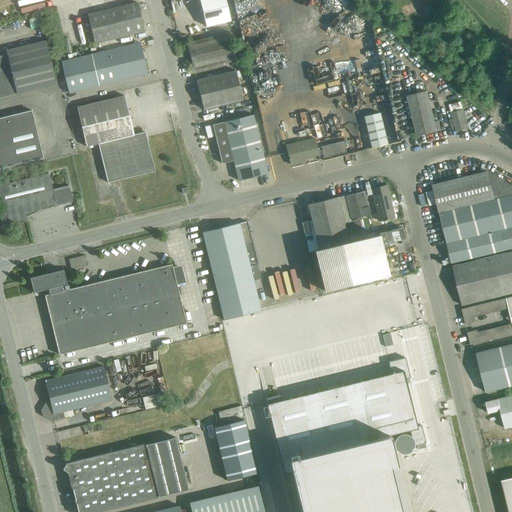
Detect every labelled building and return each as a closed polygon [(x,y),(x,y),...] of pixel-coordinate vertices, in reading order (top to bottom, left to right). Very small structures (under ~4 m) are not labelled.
[(199,0),(201,4),(203,15),(206,27),(231,21),(228,9),(225,0),(199,0)] [(143,32),(136,2),(87,15),(95,44),(143,32)] [(187,44),(194,71),(236,61),(230,34),(187,44)] [(0,56),(0,98),(56,85),(45,42),(6,51),(7,55),(0,56)] [(120,47),(91,55),(61,62),(69,93),(108,84),(147,74),(140,43),(120,48),(120,47)] [(196,80),(203,110),(242,100),(235,71),(196,80)] [(408,98),(417,136),(437,132),(427,93),(408,98)] [(86,147),(95,145),(105,184),(154,172),(144,132),(133,135),(124,97),(76,108),(86,147)] [(452,114),(453,119),(449,120),(451,127),(455,126),(456,132),(468,129),(464,111),(462,102),(450,105),(452,114)] [(0,118),(0,168),(43,158),(31,111),(0,118)] [(364,117),(372,148),(387,144),(380,114),(364,117)] [(224,122),(233,161),(238,181),(267,173),(253,115),(224,122)] [(222,164),(233,161),(224,122),(212,125),(222,164)] [(318,155),(316,149),(314,139),(286,146),(290,165),(299,163),(299,161),(318,156),(318,155)] [(344,142),(316,149),(318,155),(322,154),(323,160),(347,154),(344,142)] [(437,204),(439,213),(486,201),(494,233),(511,228),(511,186),(487,172),(433,185),(434,191),(426,192),(429,206),(437,204)] [(0,185),(0,215),(3,228),(19,224),(28,222),(26,214),(57,207),(57,206),(73,202),(70,186),(53,190),(50,174),(0,185)] [(371,189),(377,213),(372,214),(374,222),(379,221),(379,222),(394,218),(386,186),(371,189)] [(364,191),(344,196),(350,220),(369,215),(364,191)] [(308,204),(314,229),(304,231),(309,252),(314,251),(324,291),(389,275),(379,235),(348,243),(337,197),(308,204)] [(486,201),(439,213),(445,240),(452,264),(511,249),(511,228),(494,233),(486,201)] [(348,222),(352,239),(364,237),(359,219),(348,222)] [(261,311),(250,266),(258,264),(247,221),(239,223),(202,232),(216,288),(224,320),(261,311)] [(402,228),(379,233),(382,245),(405,239),(402,228)] [(511,252),(453,267),(458,288),(462,306),(511,293),(511,252)] [(87,255),(72,257),(73,266),(88,265),(87,255)] [(69,290),(68,288),(67,285),(66,286),(63,270),(50,273),(50,271),(45,272),(46,274),(30,278),(33,293),(56,288),(57,293),(44,296),(46,304),(59,355),(186,324),(171,265),(69,290)] [(511,335),(511,297),(461,310),(465,325),(474,323),(473,318),(508,310),(509,313),(505,319),(511,323),(511,325),(477,333),(476,331),(467,333),(470,346),(511,335)] [(467,369),(479,365),(486,393),(511,386),(511,345),(464,358),(467,369)] [(290,398),(266,404),(270,417),(283,473),(292,511),(407,511),(392,445),(412,440),(413,446),(419,445),(425,443),(421,426),(417,427),(411,402),(405,379),(410,378),(408,369),(405,358),(397,360),(388,362),(390,374),(290,398)] [(45,381),(50,401),(46,402),(41,410),(42,416),(51,421),(65,418),(63,412),(112,400),(104,366),(45,381)] [(511,395),(498,399),(485,402),(488,414),(501,411),(505,429),(511,427),(511,395)] [(244,420),(214,427),(227,481),(257,473),(244,420)] [(67,472),(76,511),(96,511),(157,497),(188,489),(175,438),(144,445),(144,444),(65,464),(62,469),(67,472)] [(511,511),(511,478),(502,481),(509,511),(511,511)] [(262,511),(256,486),(189,503),(191,511),(262,511)]
